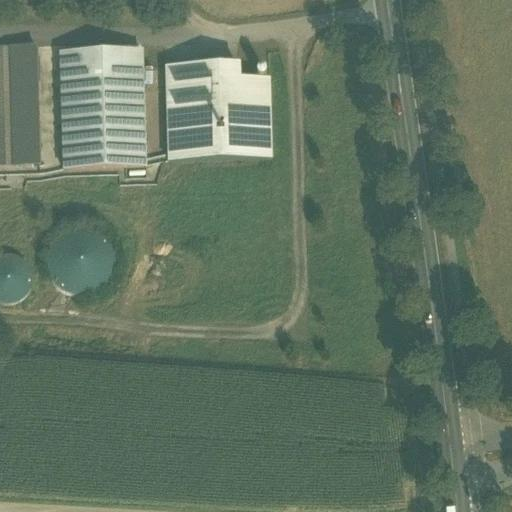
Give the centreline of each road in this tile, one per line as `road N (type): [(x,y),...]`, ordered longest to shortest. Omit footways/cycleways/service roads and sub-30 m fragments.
road 1 (track): [(0,319),(61,318),(183,337),(286,335),(299,316),(302,268),(294,29)]
road 2 (secondary): [(385,0),(451,467)]
road 3 (track): [(0,41),(201,40)]
